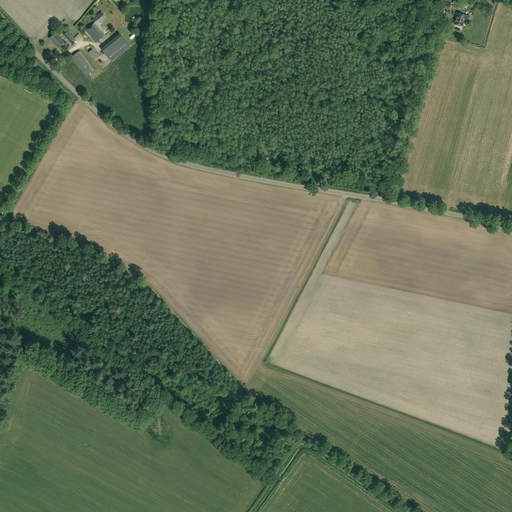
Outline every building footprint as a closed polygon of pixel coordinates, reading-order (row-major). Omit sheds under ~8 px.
[(95,22),(86,30),(91,37),(96,42),(104,35),(100,30),(97,27),(101,24),(100,22),(106,17),(101,12),(92,19),(95,22)] [(462,26),(464,18),(468,19),(469,19),(470,16),(469,16),(465,14),(456,12),(454,19),(455,20),(454,23),(462,26)] [(75,39),(68,31),(64,35),(71,42),(75,39)] [(49,38),(58,48),(64,42),(55,33),(49,38)] [(120,33),(101,49),(112,62),(130,46),(120,33)] [(89,53),(95,60),(99,57),(93,49),(89,53)] [(72,57),(87,77),(95,71),(80,51),(72,57)] [(105,76),(110,73),(103,62),(98,66),(105,76)]
